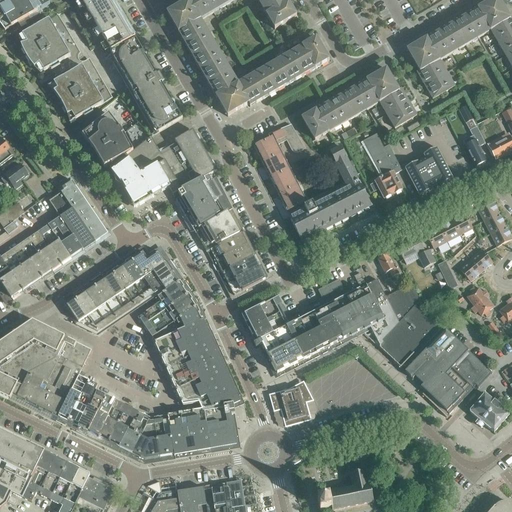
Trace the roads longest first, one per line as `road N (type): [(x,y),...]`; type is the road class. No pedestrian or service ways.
road 1 (residential): [(289,280),(142,5)]
road 2 (unclassified): [(492,458),(469,465),(422,422),(402,416),(283,450)]
road 3 (residential): [(289,280),(493,179)]
road 4 (residential): [(470,0),(355,64),(343,61),(307,0)]
road 5 (unclassified): [(127,246),(0,75)]
road 6 (unclassified): [(0,406),(138,474)]
road 7 (unclassified): [(127,246),(3,324)]
road 8 (unclassified): [(215,316),(168,234),(151,231),(127,246)]
road 9 (unclassified): [(264,435),(215,316)]
